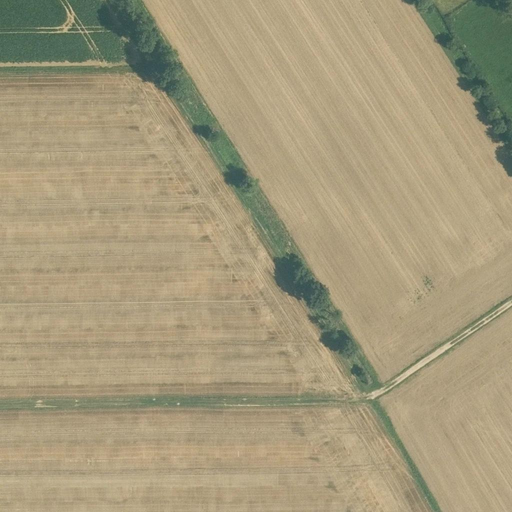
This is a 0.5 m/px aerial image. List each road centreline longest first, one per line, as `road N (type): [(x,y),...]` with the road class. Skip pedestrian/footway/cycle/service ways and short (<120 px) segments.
road 1 (track): [(511,303),(366,399),(0,404)]
road 2 (track): [(368,398),(154,70)]
road 3 (track): [(511,150),(415,0)]
road 4 (track): [(0,72),(154,70)]
road 5 (track): [(371,396),(435,511)]
